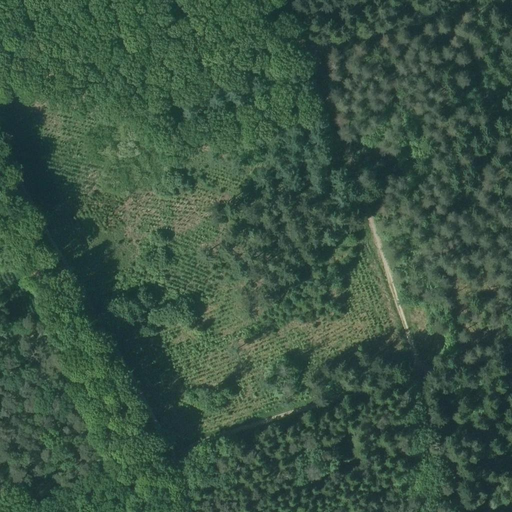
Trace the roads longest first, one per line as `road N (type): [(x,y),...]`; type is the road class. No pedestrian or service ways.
road 1 (track): [(294,0),(465,511)]
road 2 (track): [(0,147),(174,453)]
road 3 (track): [(511,353),(174,453)]
